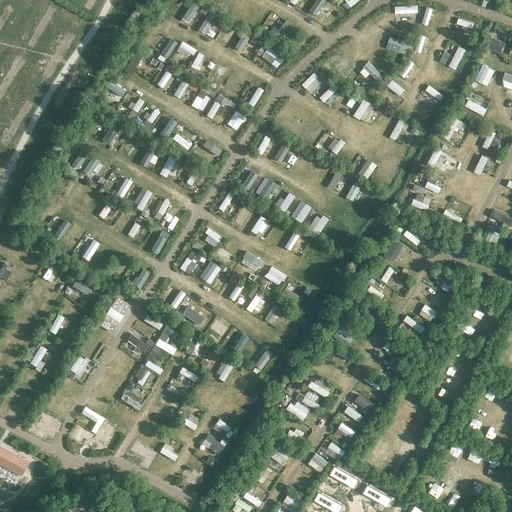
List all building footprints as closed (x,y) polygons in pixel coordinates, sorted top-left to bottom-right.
[(194,0),(192,0),(182,17),(188,22),(200,3),(194,0)] [(226,0),(222,7),(229,11),(234,0),(226,0)] [(315,0),(309,10),(316,15),(324,0),(315,0)] [(349,10),(357,0),(348,0),(344,5),(349,10)] [(395,5),(395,13),(418,12),(418,5),(395,5)] [(428,25),(433,8),(427,6),(422,23),(428,25)] [(211,10),(198,27),(204,33),(218,15),(211,10)] [(456,25),(462,27),(461,30),(471,34),(475,23),(458,17),(456,25)] [(280,37),(291,22),(287,19),(276,33),(280,37)] [(218,35),(228,42),(236,29),(231,26),(228,31),(223,28),(218,35)] [(244,32),(234,46),(241,51),(250,36),(244,32)] [(415,51),(421,52),(425,36),(419,34),(415,51)] [(408,47),(412,49),(414,44),(390,35),(386,47),(405,55),(408,47)] [(488,35),(485,46),(501,51),(505,40),(488,35)] [(167,58),(178,42),(170,37),(160,53),(167,58)] [(299,52),(310,42),(305,37),(294,48),(299,52)] [(189,57),(195,48),(182,40),(177,49),(189,57)] [(458,45),(448,65),(456,69),(466,49),(458,45)] [(276,68),(284,59),(270,46),(262,54),(276,68)] [(125,70),(131,74),(142,54),(136,50),(125,70)] [(446,63),(451,53),(445,50),(439,60),(446,63)] [(191,66),(196,69),(204,54),(198,51),(191,66)] [(338,72),(349,77),(356,63),(345,58),(338,72)] [(406,77),(414,62),(408,60),(401,74),(406,77)] [(217,81),(226,67),(218,61),(208,76),(217,81)] [(359,71),(366,77),(369,74),(377,82),(383,75),(369,61),(359,71)] [(174,75),(165,69),(157,84),(166,89),(174,75)] [(302,83),(311,92),(322,81),(313,72),(302,83)] [(240,95),(248,79),(242,76),(234,92),(240,95)] [(111,79),(106,86),(121,96),(126,89),(111,79)] [(400,95),(405,90),(394,80),(389,86),(400,95)] [(329,105),(344,91),(335,82),(321,95),(329,105)] [(181,98),(188,89),(181,83),(174,92),(181,98)] [(429,84),(425,89),(430,92),(427,97),(437,104),(444,95),(429,84)] [(258,86),(248,102),(254,105),(264,89),(258,86)] [(192,105),(203,110),(210,96),(199,90),(192,105)] [(218,93),(216,98),(226,104),(229,99),(218,93)] [(351,96),(347,105),(353,107),(356,98),(351,96)] [(138,112),(145,100),(139,97),(132,109),(138,112)] [(355,116),(368,121),(375,103),(362,98),(355,116)] [(468,99),(465,105),(483,115),(487,108),(468,99)] [(214,101),(206,114),(212,118),(220,104),(214,101)] [(221,114),(226,107),(221,104),(217,111),(221,114)] [(150,114),(145,111),(142,117),(153,122),(159,110),(154,108),(150,114)] [(234,118),(243,122),(246,113),(237,110),(234,118)] [(285,127),(295,133),(304,119),(293,112),(288,120),(289,120),(285,127)] [(169,117),(164,127),(172,131),(177,121),(169,117)] [(402,127),(407,130),(410,122),(399,117),(391,136),(397,139),(402,127)] [(452,140),(456,128),(464,130),(467,121),(452,117),(446,138),(452,140)] [(109,143),(119,127),(112,122),(102,138),(109,143)] [(163,127),(159,136),(165,138),(169,130),(163,127)] [(316,127),(308,142),(314,145),(322,131),(316,127)] [(499,137),(507,140),(510,135),(498,130),(497,132),(490,129),(483,146),(494,150),(499,137)] [(188,148),(192,143),(176,132),(172,138),(188,148)] [(130,134),(120,150),(127,154),(137,139),(130,134)] [(264,134),(256,151),(262,154),(264,150),(269,152),(273,143),(268,141),(270,137),(264,134)] [(336,136),(328,146),(337,153),(345,143),(336,136)] [(206,139),(202,145),(218,155),(222,149),(206,139)] [(281,162),(291,145),(283,141),(274,158),(281,162)] [(158,156),(153,154),(155,150),(148,146),(140,162),(147,166),(149,161),(154,164),(158,156)] [(72,164),(79,169),(88,153),(81,149),(72,164)] [(168,177),(176,157),(168,154),(160,174),(168,177)] [(481,154),(475,171),(482,174),(488,157),(481,154)] [(82,170),(93,178),(103,164),(93,156),(82,170)] [(450,174),(453,165),(434,157),(430,166),(450,174)] [(370,175),(377,164),(368,158),(360,169),(370,175)] [(395,172),(399,166),(387,159),(384,164),(395,172)] [(319,160),(314,169),(325,175),(330,166),(319,160)] [(334,188),(344,172),(338,168),(328,185),(334,188)] [(187,180),(197,185),(203,174),(193,169),(187,180)] [(242,186),(249,190),(258,173),(251,169),(242,186)] [(122,174),(117,181),(122,184),(116,193),(123,197),(133,181),(122,174)] [(425,187),(439,192),(441,186),(435,184),(436,180),(429,177),(425,187)] [(260,193),(268,197),(275,182),(268,178),(260,193)] [(354,200),(362,184),(354,181),(346,197),(354,200)] [(140,186),(133,205),(144,209),(151,191),(140,186)] [(223,211),(235,194),(230,190),(218,207),(223,211)] [(278,207),(285,211),(295,195),(289,191),(278,207)] [(168,202),(159,198),(155,209),(157,210),(155,217),(162,219),(168,202)] [(301,200),(291,215),(302,222),(312,207),(301,200)] [(107,203),(98,213),(103,218),(112,207),(107,203)] [(489,217),(511,228),(511,217),(493,208),(489,217)] [(445,209),(443,214),(460,222),(463,217),(445,209)] [(319,211),(309,227),(319,234),(329,218),(319,211)] [(165,224),(172,228),(179,216),(172,212),(165,224)] [(259,216),(251,229),(258,234),(267,221),(259,216)] [(60,238),(71,223),(65,219),(54,234),(60,238)] [(135,221),(127,233),(133,237),(141,225),(135,221)] [(270,243),(282,226),(277,222),(265,239),(270,243)] [(208,226),(205,231),(209,234),(205,239),(215,247),(223,236),(208,226)] [(501,232),(487,226),(481,241),(495,246),(501,232)] [(417,244),(423,236),(411,227),(405,234),(417,244)] [(162,229),(151,249),(158,254),(169,234),(162,229)] [(348,230),(341,243),(348,246),(355,234),(348,230)] [(291,250),(298,234),(292,231),(285,247),(291,250)] [(93,238),(82,256),(89,260),(100,242),(93,238)] [(393,238),(385,255),(395,260),(404,244),(393,238)] [(9,255),(16,245),(8,239),(1,249),(9,255)] [(221,245),(214,256),(228,265),(235,254),(221,245)] [(191,274),(196,261),(192,260),(195,252),(188,249),(181,270),(191,274)] [(258,271),(265,261),(247,250),(241,261),(258,271)] [(115,274),(121,277),(131,260),(125,256),(115,274)] [(199,276),(210,283),(221,267),(210,260),(199,276)] [(0,276),(5,280),(12,269),(3,264),(0,267),(0,276)] [(264,275),(279,285),(286,274),(272,265),(264,275)] [(389,265),(381,279),(390,284),(398,270),(389,265)] [(448,289),(454,280),(440,271),(436,277),(443,281),(441,285),(448,289)] [(74,280),(71,286),(88,293),(90,287),(74,280)] [(33,288),(39,293),(45,286),(39,281),(33,288)] [(236,285),(233,292),(239,294),(242,288),(236,285)] [(279,298),(298,306),(303,296),(284,287),(279,298)] [(430,287),(426,293),(442,302),(446,296),(430,287)] [(256,292),(263,297),(266,293),(258,288),(256,292)] [(175,307),(185,293),(181,289),(170,303),(175,307)] [(247,308),(258,313),(264,299),(253,294),(247,308)] [(99,324),(111,332),(129,304),(117,297),(99,324)] [(283,314),(287,307),(275,301),(269,311),(277,315),(279,312),(283,314)] [(425,303),(419,313),(431,321),(438,311),(425,303)] [(200,324),(205,315),(187,305),(182,314),(200,324)] [(174,317),(182,319),(184,312),(175,310),(174,317)] [(49,330),(56,333),(64,317),(58,313),(49,330)] [(143,319),(159,330),(163,323),(148,313),(143,319)] [(421,332),(425,327),(407,314),(403,319),(421,332)] [(8,328),(18,333),(24,321),(14,316),(8,328)] [(221,316),(212,328),(223,336),(232,323),(221,316)] [(165,321),(155,346),(174,353),(176,346),(166,343),(173,324),(165,321)] [(333,337),(349,347),(356,335),(340,325),(333,337)] [(466,326),(462,334),(471,338),(474,329),(466,326)] [(149,338),(145,342),(131,332),(126,338),(145,352),(153,341),(149,338)] [(241,349),(248,336),(244,333),(236,346),(241,349)] [(191,354),(198,338),(192,335),(185,351),(191,354)] [(389,339),(383,346),(388,351),(394,344),(389,339)] [(41,344),(29,363),(40,370),(45,362),(41,359),(47,349),(41,344)] [(154,345),(146,357),(152,361),(160,349),(154,345)] [(255,365),(261,369),(273,352),(266,348),(255,365)] [(350,359),(352,353),(339,348),(337,353),(350,359)] [(79,354),(67,373),(78,379),(90,360),(79,354)] [(145,365),(160,373),(163,368),(148,360),(145,365)] [(225,379),(233,366),(223,360),(215,373),(225,379)] [(387,368),(405,377),(409,370),(391,360),(387,368)] [(132,377),(142,385),(146,380),(149,383),(155,375),(141,365),(132,377)] [(192,385),(197,374),(182,366),(177,377),(192,385)] [(24,369),(21,378),(30,381),(33,372),(24,369)] [(311,380),(308,386),(327,397),(333,386),(317,377),(314,382),(311,380)] [(369,377),(365,387),(377,392),(377,390),(391,395),(394,386),(369,377)] [(70,396),(77,382),(71,379),(64,393),(70,396)] [(139,409),(142,404),(137,401),(139,396),(130,390),(134,384),(128,381),(119,398),(139,409)] [(316,409),(319,404),(316,401),(319,396),(308,389),(305,395),(299,391),(296,397),(316,409)] [(165,390),(159,400),(175,410),(181,400),(165,390)] [(374,412),(378,405),(361,393),(356,400),(374,412)] [(1,402),(5,405),(1,413),(5,416),(15,400),(5,394),(1,402)] [(297,401),(295,405),(290,402),(287,408),(305,418),(311,408),(297,401)] [(348,405),(344,411),(360,421),(364,415),(348,405)] [(97,432),(105,416),(84,406),(81,413),(96,420),(91,430),(97,432)] [(47,434),(54,417),(40,411),(33,428),(47,434)] [(184,423),(194,429),(200,419),(190,413),(184,423)] [(227,434),(232,427),(219,418),(214,425),(227,434)] [(53,427),(58,429),(62,422),(57,419),(53,427)] [(341,422),(335,432),(342,436),(344,432),(352,437),(356,430),(341,422)] [(98,441),(111,448),(121,430),(108,423),(98,441)] [(69,438),(79,442),(85,428),(75,424),(69,438)] [(291,427),(287,434),(300,440),(304,433),(291,427)] [(201,442),(218,454),(225,444),(208,432),(201,442)] [(0,464),(21,476),(28,462),(6,450),(11,441),(3,436),(0,440),(0,464)] [(130,450),(150,461),(156,451),(136,439),(130,450)] [(342,456),(346,450),(331,441),(327,447),(342,456)] [(164,442),(159,451),(174,460),(177,454),(171,451),(173,447),(164,442)] [(275,443),(268,454),(283,464),(291,454),(275,443)] [(320,472),(328,461),(316,452),(308,462),(320,472)] [(267,466),(270,460),(267,458),(264,464),(262,463),(254,478),(264,483),(272,468),(267,466)] [(185,467),(181,473),(198,482),(201,476),(185,467)] [(243,493),(253,499),(260,486),(250,481),(243,493)] [(373,486),(370,494),(377,497),(380,489),(373,486)] [(378,504),(386,509),(395,496),(386,490),(378,504)] [(284,502),(293,508),(299,499),(290,493),(284,502)] [(239,511),(242,507),(249,511),(253,505),(239,497),(232,509),(237,511),(239,511)]
